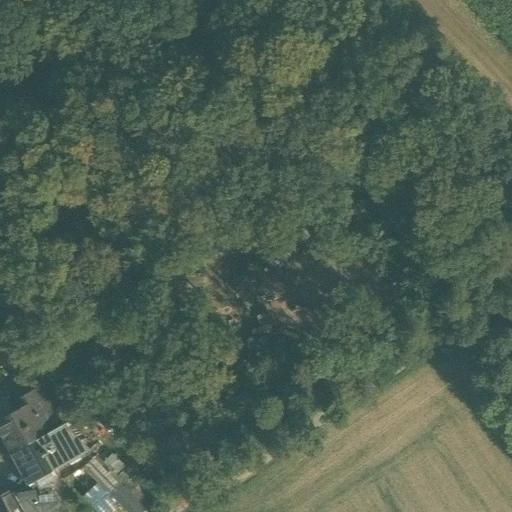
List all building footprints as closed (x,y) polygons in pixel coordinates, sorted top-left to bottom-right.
[(243,298),(262,280),(251,268),(232,287),(243,298)] [(10,444),(15,452),(48,434),(64,425),(64,424),(53,412),(58,407),(46,385),(22,399),(25,406),(15,412),(0,420),(0,430),(8,445),(10,444)] [(0,399),(0,420),(15,412),(6,396),(0,399)] [(65,428),(64,425),(48,434),(65,464),(88,451),(65,428)] [(18,463),(29,483),(30,484),(57,468),(65,464),(48,434),(15,452),(20,462),(18,463)] [(84,469),(109,494),(121,482),(122,481),(118,476),(116,475),(104,463),(97,455),(84,469)] [(112,455),(104,463),(116,475),(124,467),(112,455)] [(67,486),(57,468),(30,484),(29,483),(25,485),(37,506),(27,511),(68,511),(57,491),(67,486)] [(122,481),(121,482),(147,508),(151,511),(152,511),(159,506),(123,471),(118,476),(122,481)] [(127,511),(142,511),(147,508),(121,482),(109,494),(127,511)] [(13,492),(24,511),(27,511),(37,506),(25,485),(13,492)] [(24,511),(13,492),(2,498),(9,511),(24,511)] [(0,496),(0,511),(9,511),(2,498),(1,496),(0,496)]
